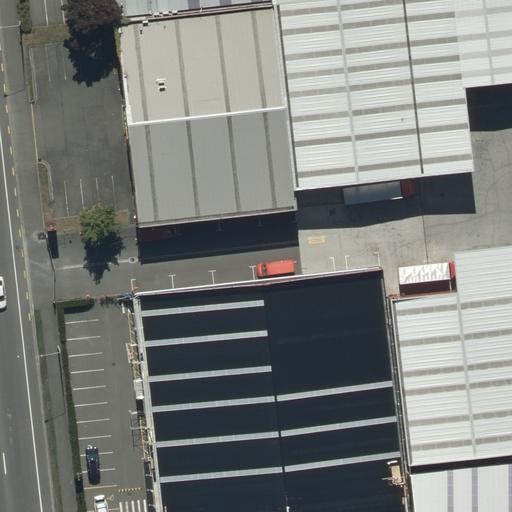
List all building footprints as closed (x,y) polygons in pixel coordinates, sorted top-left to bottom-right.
[(112,0),(138,225),(297,207),(272,0),(112,0)] [(511,0),(276,0),(299,205),(476,186),(467,102),(511,97),(511,0)] [(400,453),(511,441),(511,229),(447,237),(451,279),(386,285),(400,453)] [(380,267),(141,292),(164,511),(406,511),(400,453),(380,267)] [(511,511),(511,441),(400,453),(406,511),(511,511)]
